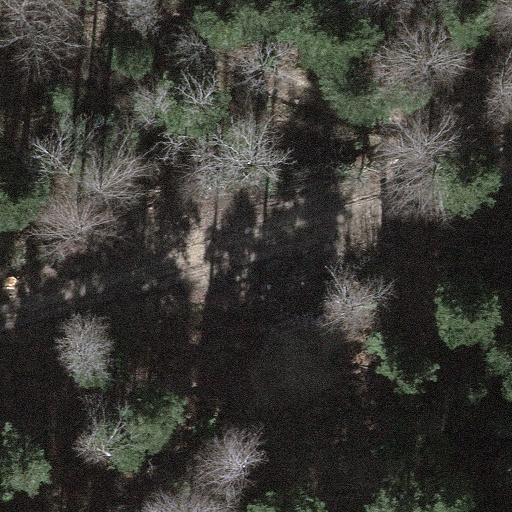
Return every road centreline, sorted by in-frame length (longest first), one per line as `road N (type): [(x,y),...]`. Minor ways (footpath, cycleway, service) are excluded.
road 1 (track): [(0,316),(511,166)]
road 2 (track): [(139,0),(232,61),(317,89),(401,106),(511,104)]
